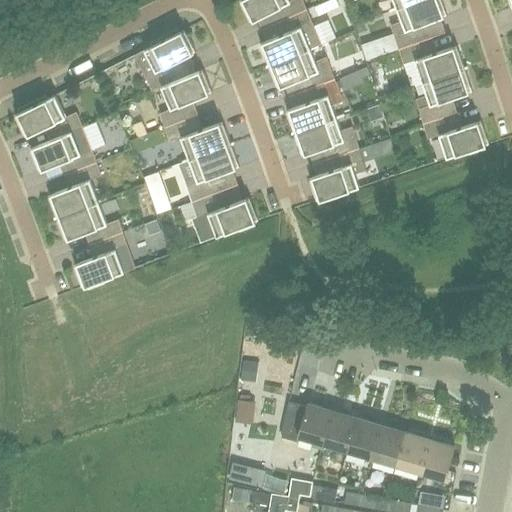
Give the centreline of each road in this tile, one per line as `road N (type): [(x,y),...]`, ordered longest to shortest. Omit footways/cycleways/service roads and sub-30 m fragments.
road 1 (residential): [(287,211),(203,0)]
road 2 (residential): [(0,89),(180,0)]
road 3 (residential): [(511,386),(450,368),(322,350)]
road 4 (residential): [(53,299),(0,156)]
